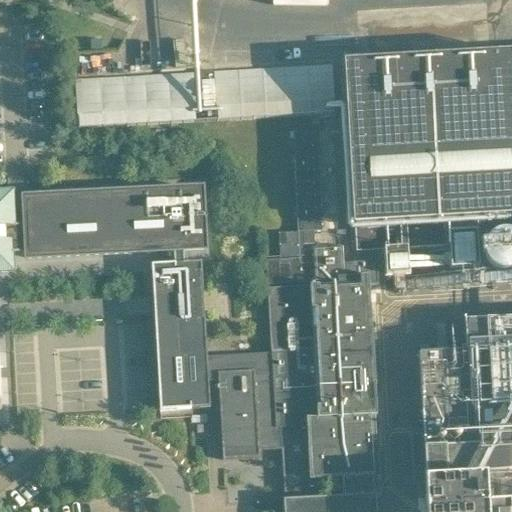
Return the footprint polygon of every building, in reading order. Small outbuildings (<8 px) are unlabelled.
[(511,55),(443,60),(340,65),(347,168),(351,237),(355,237),(356,252),(385,251),(386,276),(409,274),(408,249),(445,247),(446,269),(465,268),(479,267),(477,234),(476,220),(511,218),(511,55)] [(203,111),(198,111),(199,120),(217,119),(217,121),(333,115),(331,66),(215,72),(201,72),(203,111)] [(193,74),(76,81),(79,130),(195,123),(193,74)] [(166,130),(155,130),(156,138),(166,138),(166,130)] [(297,233),(278,234),(278,246),(279,258),(304,257),(303,245),(314,245),(313,233),(322,232),(320,183),(319,171),(319,158),(294,159),(295,184),(297,233)] [(183,254),(208,252),(204,186),(42,195),(21,196),(22,225),(24,253),(24,262),(173,254),(174,265),(152,266),(160,412),(210,409),(210,408),(208,380),(209,380),(218,379),(223,461),(259,459),(259,452),(258,446),(293,444),(297,501),(284,502),(284,505),(284,511),(376,511),(375,497),(375,496),(374,477),(372,443),(376,443),(367,286),(378,286),(376,262),(344,265),(343,249),(328,250),(313,250),(315,284),(311,284),(307,278),(303,278),(302,259),(266,261),(267,286),(304,284),(304,288),(268,290),(270,337),(285,337),(285,350),(271,351),(271,356),(260,357),(208,360),(207,360),(201,264),(184,265),(183,254)] [(0,272),(12,272),(11,253),(24,253),(22,225),(14,225),(12,193),(0,193),(0,272)] [(423,436),(411,437),(413,486),(425,485),(427,511),(511,511),(511,320),(445,324),(446,354),(419,356),(422,418),(423,436)]
